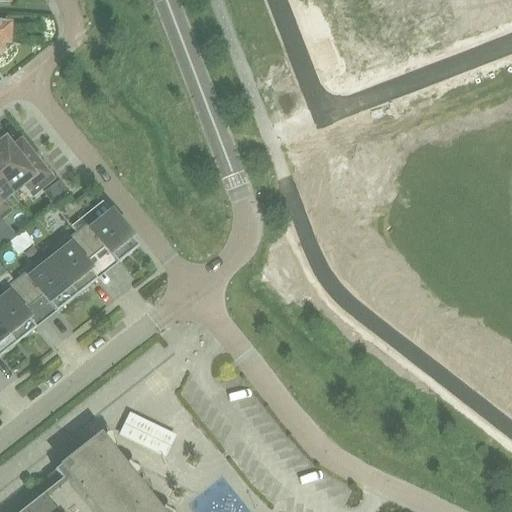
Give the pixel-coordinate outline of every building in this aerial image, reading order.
[(0,180),(11,195),(27,183),(36,194),(54,180),(21,139),(11,147),(4,139),(2,141),(0,137),(0,180)] [(11,195),(0,180),(0,220),(13,210),(5,200),(11,195)] [(138,248),(111,214),(90,229),(86,224),(75,233),(93,256),(103,248),(116,265),(138,248)] [(96,280),(83,264),(93,256),(75,233),(44,257),(75,297),(96,280)] [(75,297),(44,257),(14,282),(32,305),(42,297),(55,313),(75,297)] [(22,313),(32,305),(14,282),(2,291),(6,296),(0,301),(0,327),(14,345),(35,329),(22,313)] [(0,356),(14,345),(0,327),(0,356)] [(155,453),(164,457),(174,437),(165,433),(155,453)] [(159,511),(99,436),(54,471),(61,480),(20,511),(159,511)]
